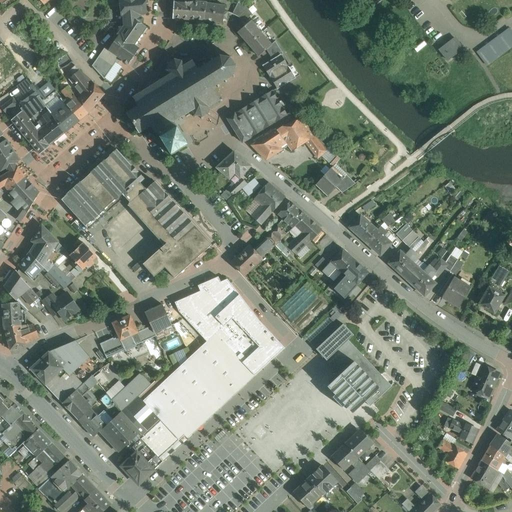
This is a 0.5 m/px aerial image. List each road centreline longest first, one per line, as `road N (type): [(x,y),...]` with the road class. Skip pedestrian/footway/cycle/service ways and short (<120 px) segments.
road 1 (residential): [(227,137),(425,308),(511,363)]
road 2 (tertiary): [(7,373),(148,511)]
road 3 (residential): [(116,97),(33,8),(23,4),(1,25)]
road 4 (residential): [(225,265),(103,319)]
road 5 (residential): [(457,495),(511,380)]
